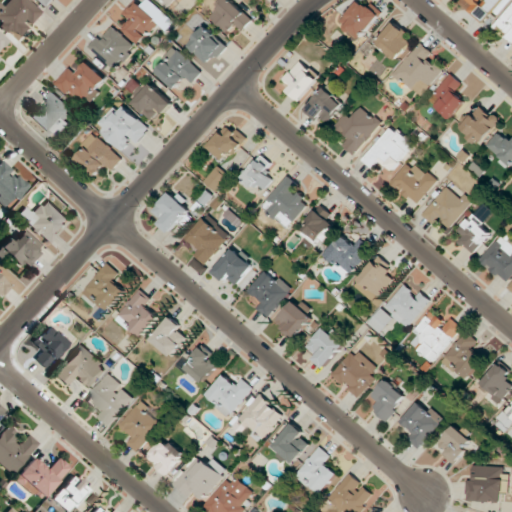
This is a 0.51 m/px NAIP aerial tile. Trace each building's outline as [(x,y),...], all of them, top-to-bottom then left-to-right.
[(124,13),(132,20),(124,28),(141,43),(160,23),(168,31),(176,22),(152,0),(148,0),(142,8),(135,1),(124,13)] [(243,31),(253,20),(231,0),(224,0),(210,16),(228,33),(235,24),(243,31)] [(379,14),(359,0),(357,0),(340,24),(361,39),(379,14)] [(511,5),(494,26),(511,42),(511,5)] [(411,42),(405,38),(409,33),(393,22),(377,45),(399,60),(411,42)] [(189,45),(210,65),(227,46),(206,26),(189,45)] [(90,46),(115,70),(136,47),(114,27),(102,40),(98,37),(90,46)] [(444,70),(429,57),(433,52),(421,42),(394,74),(421,97),(444,70)] [(156,71),(175,89),(186,77),(193,83),(203,72),(176,48),(156,71)] [(299,102),(320,77),(300,61),(284,80),(290,85),(285,91),(299,102)] [(56,84),(79,102),(91,87),(97,91),(107,78),(87,62),(78,74),(69,67),(56,84)] [(443,100),(437,107),(450,119),(466,102),(456,92),(463,84),(453,74),(436,93),(443,100)] [(153,120),(160,111),(164,115),(174,104),(152,83),(134,102),(153,120)] [(54,140),(69,122),(65,119),(74,110),(53,91),(43,101),(44,102),(30,118),(54,140)] [(124,151),(134,140),(137,143),(151,129),(122,102),(98,127),(124,151)] [(343,145),(356,155),(382,122),(361,106),(353,118),(346,113),(336,126),(350,137),(343,145)] [(480,144),(502,120),(495,113),(492,117),(481,106),(461,128),(480,144)] [(392,170),(414,144),(392,126),(364,160),(374,168),(380,160),(392,170)] [(247,137),(235,127),(228,136),(222,131),(209,147),(227,162),(247,137)] [(107,165),(113,170),(124,159),(94,132),(85,142),(89,146),(79,157),(98,174),(107,165)] [(511,142),(500,132),(487,146),(510,168),(511,165),(511,142)] [(265,173),(272,163),(261,154),(242,179),(256,190),(259,185),(265,190),(273,180),(265,173)] [(30,185),(1,161),(0,162),(0,204),(4,208),(13,198),(16,201),(30,185)] [(438,182),(418,164),(413,169),(408,164),(392,181),(417,205),(438,182)] [(230,175),(217,166),(205,183),(219,192),(230,175)] [(295,192),(301,185),(288,175),(263,208),(290,229),(309,203),(295,192)] [(423,215),(435,225),(439,219),(450,229),(474,201),(465,193),(461,198),(447,186),(423,215)] [(161,224),(173,233),(191,207),(170,192),(156,212),(165,218),(161,224)] [(17,215),(50,244),(71,220),(46,198),(32,213),(25,207),(17,215)] [(327,220),(332,215),(322,204),(308,219),(312,223),(303,233),(319,249),(337,229),(327,220)] [(459,231),(465,236),(460,241),(473,253),(492,232),(481,223),(490,213),(481,206),(459,231)] [(195,255),(206,265),(230,237),(205,216),(188,237),(200,248),(195,255)] [(40,252),(17,231),(0,248),(22,270),(40,252)] [(506,282),(511,275),(511,240),(505,234),(481,259),(506,282)] [(361,239),(354,246),(344,235),(324,253),(346,276),(373,252),(361,239)] [(226,280),(228,278),(240,285),(254,261),(231,248),(216,274),(226,280)] [(396,272),(378,257),(355,285),(379,305),(383,301),(376,295),(396,272)] [(121,274),(110,263),(85,289),(108,312),(127,292),(115,280),(121,274)] [(257,308),(268,318),(294,290),(281,277),(278,281),(268,271),(250,290),(263,302),(257,308)] [(0,295),(1,297),(10,287),(0,277),(0,295)] [(408,328),(432,301),(421,291),(417,295),(405,285),(385,307),(408,328)] [(296,299),(276,323),(296,340),(316,316),(296,299)] [(394,318),(381,308),(369,323),(382,333),(394,318)] [(433,362),(463,327),(452,318),(446,324),(432,311),(414,332),(426,342),(419,350),(433,362)] [(172,357),(188,338),(179,329),(182,325),(172,316),(152,339),(172,357)] [(68,343),(48,325),(31,342),(41,351),(34,359),(44,369),(68,343)] [(314,358),(325,368),(345,346),(326,327),(307,347),(316,355),(314,358)] [(467,380),(488,357),(474,344),(477,341),(468,332),(443,358),(467,380)] [(88,390),(107,367),(81,345),(54,376),(66,386),(73,377),(88,390)] [(213,355),(203,345),(185,365),(204,383),(219,365),(211,357),(213,355)] [(352,352),(333,374),(359,398),(376,379),(372,374),(378,367),(360,351),(356,356),(352,352)] [(511,389),(511,383),(507,380),(511,373),(511,372),(498,363),(482,385),(504,401),(511,389)] [(85,404),(112,425),(135,396),(108,374),(85,404)] [(229,416),(255,389),(243,378),(236,385),(225,374),(206,395),(229,416)] [(371,396),(378,402),(373,408),(386,420),(407,398),(387,379),(371,396)] [(246,436),(249,433),(261,443),(284,414),(259,394),(233,427),(246,436)] [(402,421),(414,431),(408,437),(422,448),(445,420),(420,400),(402,421)] [(121,426),(134,436),(128,443),(140,453),(164,423),(139,403),(121,426)] [(511,405),(498,423),(511,434),(511,405)] [(288,457),(294,463),(311,445),(301,436),(304,432),(294,423),(273,447),(286,459),(288,457)] [(455,463),(474,441),(455,425),(440,444),(448,450),(444,454),(455,463)] [(26,433),(21,439),(7,426),(0,433),(0,464),(11,474),(38,444),(26,433)] [(160,464),(156,467),(165,475),(184,455),(166,438),(150,455),(160,464)] [(338,474),(326,463),(331,456),(321,446),(296,474),(320,495),(338,474)] [(227,471),(207,455),(198,466),(193,462),(176,484),(191,496),(195,491),(205,499),(227,471)] [(58,457),(47,469),(33,457),(14,478),(39,501),(70,468),(58,457)] [(468,480),(467,501),(503,502),(503,491),(507,491),(508,466),(474,466),(474,480),(468,480)] [(364,484),(350,473),(330,499),(346,511),(363,511),(376,496),(363,485),(364,484)] [(52,499),(67,511),(70,511),(89,488),(72,474),(52,499)] [(205,506),(211,511),(245,511),(247,510),(242,506),(254,492),(233,474),(205,506)]
